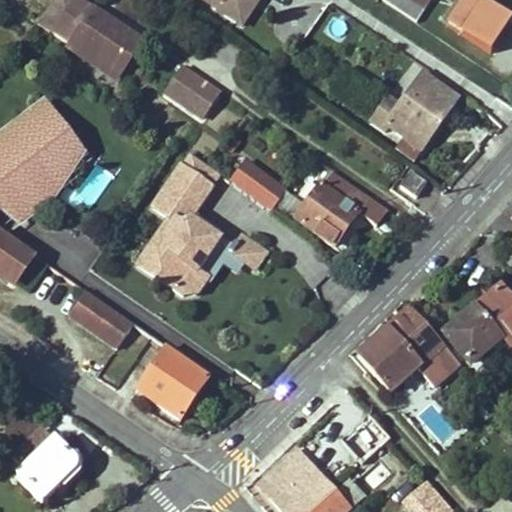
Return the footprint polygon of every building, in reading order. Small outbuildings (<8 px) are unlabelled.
[(74,0),(56,0),(41,21),(39,23),(55,35),(75,6),(77,2),(74,0)] [(192,0),(192,2),(242,34),(263,0),(192,0)] [(378,0),(414,24),(429,0),(378,0)] [(511,22),(477,0),(459,0),(443,26),(489,54),(511,22)] [(92,18),(75,6),(55,35),(72,47),(115,75),(126,59),(131,62),(143,45),(95,13),(92,18)] [(202,65),(223,78),(238,56),(217,42),(202,65)] [(116,84),(131,62),(126,59),(115,75),(72,47),(69,53),(116,84)] [(202,123),(220,97),(184,73),(167,99),(202,123)] [(361,118),(377,95),(347,74),(331,97),(361,118)] [(394,152),(414,166),(459,102),(424,78),(401,111),(389,103),(372,126),(385,135),(389,130),(403,139),(394,152)] [(0,268),(12,277),(26,257),(32,261),(35,257),(31,254),(6,237),(56,199),(86,155),(45,99),(0,133),(0,268)] [(223,180),(192,158),(184,170),(216,191),(223,180)] [(230,170),(223,180),(273,214),(278,207),(297,220),(297,221),(296,222),(295,222),(295,223),(315,236),(335,249),(359,215),(377,228),(387,214),(331,174),(307,211),(236,162),(230,170)] [(184,170),(156,210),(178,225),(168,238),(163,235),(141,268),(186,299),(205,296),(215,281),(203,273),(225,241),(204,226),(202,229),(193,223),(216,191),(184,170)] [(417,202),(427,187),(412,176),(402,191),(417,202)] [(273,256),(249,239),(243,247),(242,246),(239,250),(236,255),(262,272),(273,256)] [(239,250),(225,241),(203,273),(215,281),(217,282),(236,255),(239,250)] [(511,268),(511,242),(499,254),(511,268)] [(32,261),(26,257),(12,277),(19,281),(32,261)] [(476,310),(503,341),(510,350),(511,349),(511,302),(501,291),(491,299),(481,288),(468,300),(476,310)] [(89,294),(73,318),(121,352),(138,327),(89,294)] [(451,343),(471,367),(503,341),(476,310),(456,326),(463,333),(451,343)] [(432,382),(455,362),(411,312),(358,358),(390,396),(421,369),(432,382)] [(444,336),(451,343),(463,333),(456,326),(444,336)] [(183,423),(211,383),(167,352),(139,393),(183,423)] [(354,426),(376,450),(386,440),(379,433),(365,416),(354,426)] [(71,460),(41,431),(11,459),(23,471),(15,479),(41,506),(72,475),(74,472),(75,468),(74,464),(71,460)] [(346,511),(348,510),(296,453),(259,486),(282,511),(346,511)]
